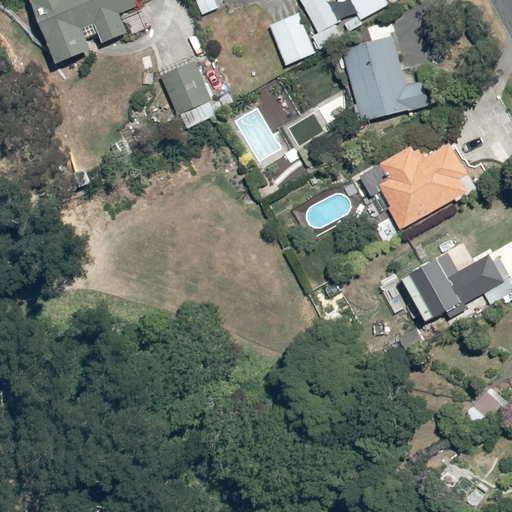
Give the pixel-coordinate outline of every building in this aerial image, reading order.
[(37,0),(64,61),(77,55),(80,62),(87,58),(85,53),(96,47),(91,36),(102,31),(107,42),(132,32),(123,13),(143,4),(140,0),(37,0)] [(200,0),(207,14),(222,6),(218,0),(200,0)] [(303,0),(321,30),(315,34),(323,48),(344,37),(338,25),(345,21),(332,0),(303,0)] [(391,3),(389,0),(353,0),(362,14),(347,22),(352,31),(367,22),(365,19),(391,3)] [(302,11),(273,23),(291,66),(320,53),(302,11)] [(365,101),(360,103),(366,122),(434,102),(427,79),(413,84),(398,34),(349,47),(365,101)] [(224,111),(199,59),(166,75),(191,127),(224,111)] [(294,121),(273,89),(253,103),(274,134),(294,121)] [(386,188),(407,226),(472,189),(465,177),(473,173),(455,141),(428,156),(420,141),(364,172),(376,194),(386,188)] [(465,268),(453,248),(409,274),(434,317),(450,307),(456,317),(475,305),(472,301),(506,281),(490,253),(465,268)] [(509,407),(491,388),(461,416),(478,435),(509,407)]
